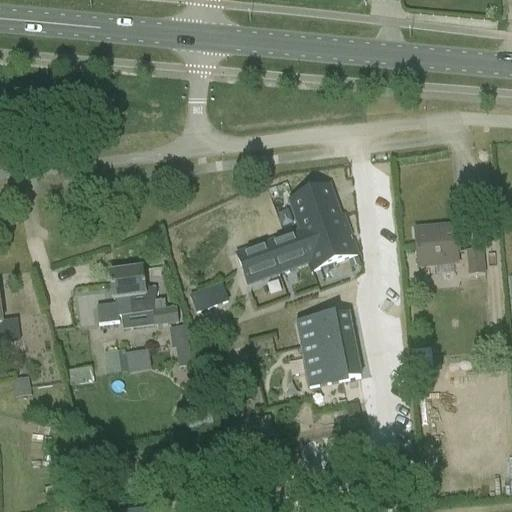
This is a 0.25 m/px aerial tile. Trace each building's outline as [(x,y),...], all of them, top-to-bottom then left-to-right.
[(340,222),(328,190),(291,204),(291,206),(285,208),(290,223),(296,221),(301,235),(237,259),(247,288),(251,286),(252,290),(267,285),(266,281),(271,279),(273,283),(288,277),(286,273),(292,271),(293,275),(308,270),(307,266),(310,265),(313,274),(356,258),(342,221),(340,222)] [(454,229),(415,233),(417,261),(420,260),(421,272),(443,270),(442,268),(458,267),(454,229)] [(486,300),(484,277),(486,277),(483,252),(467,254),(469,279),(473,278),(475,301),(486,300)] [(115,308),(97,310),(99,327),(119,325),(119,320),(121,320),(122,331),(154,327),(153,315),(154,315),(155,313),(165,311),(164,302),(156,303),(157,292),(155,292),(145,291),(143,273),(110,277),(113,304),(115,304),(115,308)] [(198,316),(227,304),(222,289),(192,300),(198,316)] [(0,347),(20,345),(17,324),(2,326),(0,308),(0,347)] [(153,315),(154,327),(178,325),(176,312),(176,310),(165,311),(155,313),(154,315),(153,315)] [(363,381),(351,317),(297,327),(309,391),(363,381)] [(186,331),(171,333),(173,352),(178,351),(180,370),(191,369),(186,331)] [(118,355),(103,356),(106,376),(120,374),(118,355)] [(70,390),(95,385),(93,379),(68,384),(70,390)] [(32,399),(29,381),(13,383),(16,401),(32,399)] [(258,420),(231,426),(236,452),(264,447),(263,443),(275,440),(271,420),(259,423),(258,420)]
